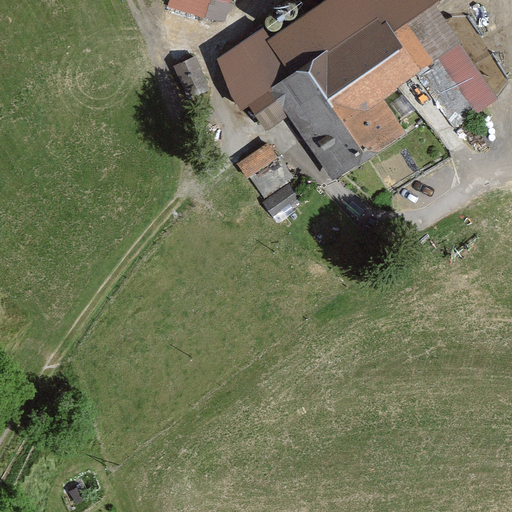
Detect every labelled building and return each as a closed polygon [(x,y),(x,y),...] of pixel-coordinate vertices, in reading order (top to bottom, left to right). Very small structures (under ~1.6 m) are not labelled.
[(173,0),(172,5),(224,20),(229,0),(173,0)] [(262,26),(214,55),(247,114),(256,109),(268,130),(291,117),(333,182),(406,137),(385,100),(427,70),(425,67),(398,29),(438,2),(441,0),(328,0),(270,39),(262,26)] [(438,57),(478,115),(502,99),(438,2),(398,29),(425,67),(438,57)] [(208,90),(194,59),(176,67),(191,98),(208,90)] [(266,144),(237,164),(248,179),(277,160),(266,144)] [(271,212),(300,204),(295,185),(265,193),(271,212)]
